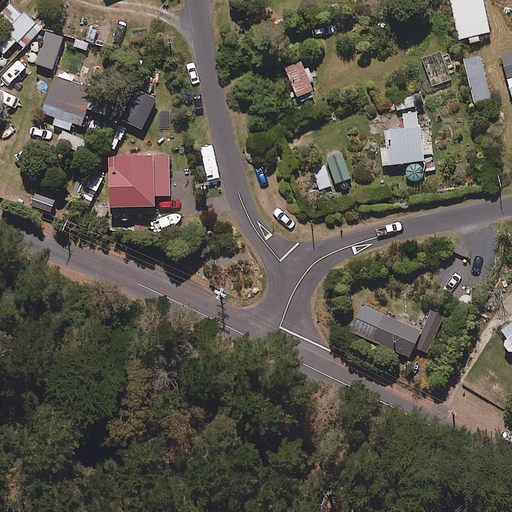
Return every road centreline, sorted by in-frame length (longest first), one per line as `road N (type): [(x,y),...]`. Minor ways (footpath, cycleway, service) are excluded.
road 1 (residential): [(301,279),(268,248),(242,205),(196,0)]
road 2 (secondary): [(0,228),(272,348)]
road 3 (secondary): [(272,348),(511,464)]
road 4 (residential): [(301,279),(351,244),(511,206)]
